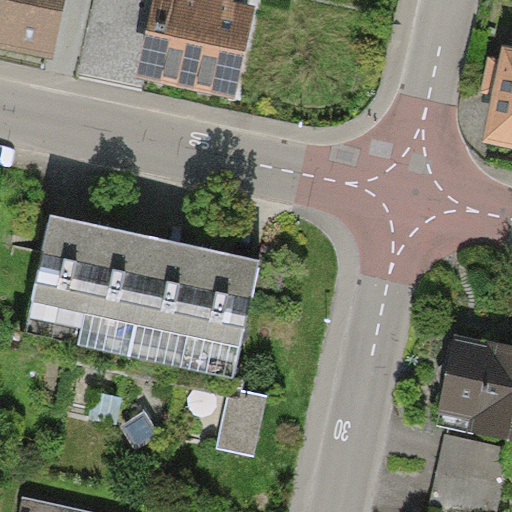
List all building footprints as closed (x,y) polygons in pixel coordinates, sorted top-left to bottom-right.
[(0,0),(0,48),(55,61),(68,0),(0,0)] [(154,0),(139,84),(242,103),(259,9),(235,4),(235,0),(154,0)] [(511,61),(504,60),(485,152),(511,157),(511,61)] [(57,220),(32,338),(237,381),(262,263),(232,256),(171,244),(126,234),(72,223),(57,220)] [(511,355),(460,347),(449,416),(511,426),(511,355)] [(72,511),(28,503),(26,511),(72,511)]
